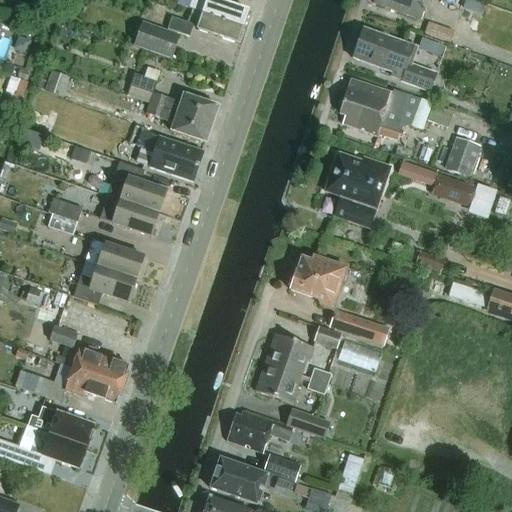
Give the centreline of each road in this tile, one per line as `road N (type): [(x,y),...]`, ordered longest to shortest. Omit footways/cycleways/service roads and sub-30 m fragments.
road 1 (tertiary): [(106,504),(278,0)]
road 2 (residential): [(196,511),(268,288)]
road 3 (unclassified): [(299,187),(365,0)]
